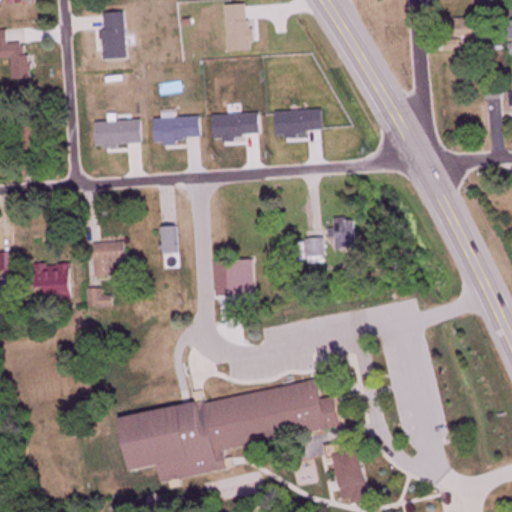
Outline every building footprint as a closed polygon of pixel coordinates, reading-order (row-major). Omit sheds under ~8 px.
[(0,46),(12,46),(12,31),(0,31),(0,46)] [(16,79),(35,79),(35,47),(16,47),(16,79)] [(505,99),(505,80),(489,80),(489,99),(505,99)] [(44,154),(46,127),(32,125),(29,153),(44,154)] [(360,218),(338,218),(338,229),(336,229),(336,248),(360,248),(360,218)] [(149,253),(150,281),(182,280),(180,226),(165,227),(166,253),(149,253)] [(327,238),(311,239),(312,255),(329,254),(327,238)] [(98,243),(99,277),(119,277),(118,262),(131,261),(131,242),(98,243)] [(42,267),(42,299),(77,298),(77,266),(42,267)] [(240,272),(240,295),(257,295),(257,271),(240,272)] [(259,294),(273,294),(273,279),(259,279),(259,294)] [(117,306),(117,298),(106,298),(106,290),(93,290),(93,306),(117,306)] [(125,414),(134,471),(162,467),(164,479),(271,464),(267,437),(350,425),(346,397),(326,399),(324,386),(125,414)] [(366,442),(338,446),(348,505),(375,501),(366,442)]
